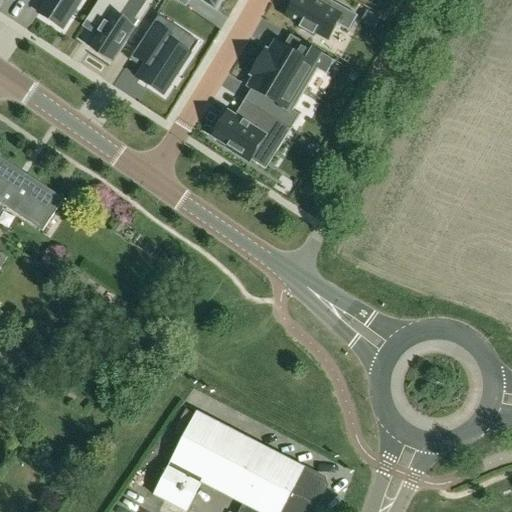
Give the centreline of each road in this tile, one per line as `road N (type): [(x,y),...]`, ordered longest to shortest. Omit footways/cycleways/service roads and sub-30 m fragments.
road 1 (residential): [(293,277),(451,0)]
road 2 (residential): [(259,0),(149,178)]
road 3 (secondary): [(149,178),(0,75)]
road 4 (secondary): [(293,277),(149,178)]
road 5 (secondary): [(418,332),(377,323),(306,287)]
